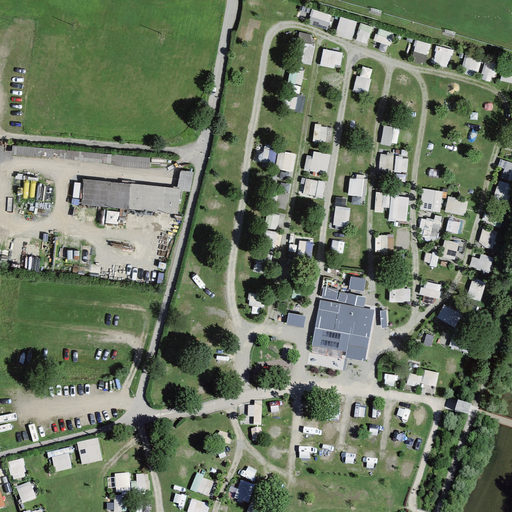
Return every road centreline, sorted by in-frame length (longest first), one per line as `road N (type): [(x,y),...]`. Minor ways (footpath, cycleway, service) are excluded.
road 1 (residential): [(232,0),(191,206),(136,414)]
road 2 (residential): [(0,457),(136,414)]
